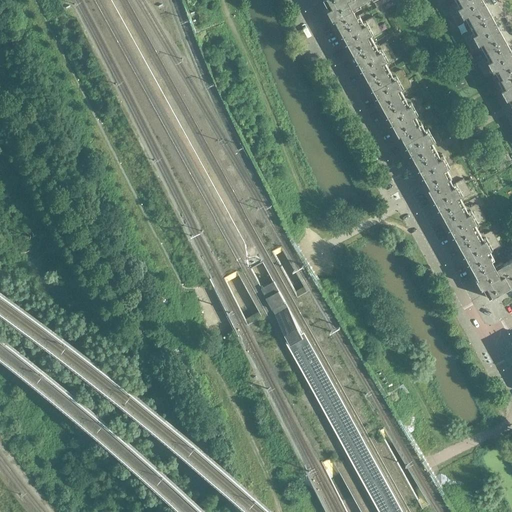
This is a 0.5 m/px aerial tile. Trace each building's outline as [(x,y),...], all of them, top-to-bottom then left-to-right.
[(351,8),(362,2),(360,0),(323,0),(328,9),(326,10),(332,20),(333,19),(338,27),(356,16),(351,8)] [(490,13),(483,0),(454,0),(454,4),(448,7),(447,9),(455,24),(457,25),(463,22),(468,23),(469,25),(490,13)] [(505,40),(490,13),(469,25),(470,27),(469,31),(463,35),(462,37),(470,51),(473,52),(478,49),(483,50),(484,52),(505,40)] [(374,36),(380,33),(381,31),(373,16),(363,22),(359,15),(356,16),(338,27),(353,54),(374,42),(373,41),(374,36)] [(511,52),(505,40),(484,52),(485,54),(484,58),(478,61),(477,64),(484,77),(495,71),(499,78),(499,79),(511,71),(511,52)] [(389,63),(395,59),(396,57),(388,42),(385,42),(380,45),(375,44),(374,42),(353,54),(368,81),(389,69),(388,67),(389,63)] [(404,90),(410,87),(411,84),(407,78),(403,70),(401,69),(395,73),(390,71),(389,69),(368,81),(383,108),(404,96),(403,94),(404,90)] [(511,71),(499,79),(499,78),(497,79),(501,87),(498,89),(506,103),(509,101),(511,105),(511,106),(511,71)] [(415,116),(425,110),(418,97),(415,96),(410,99),(405,98),(404,96),(383,108),(398,135),(400,134),(399,134),(419,123),(415,116)] [(435,149),(432,143),(435,142),(428,128),(425,130),(420,122),(419,123),(399,134),(400,134),(414,161),(429,187),(429,188),(449,177),(449,178),(451,177),(446,169),(449,167),(442,153),(439,155),(435,149)] [(464,198),(470,194),(471,192),(463,178),(452,184),(449,178),(449,177),(429,188),(429,187),(427,188),(442,216),(464,204),(463,202),(464,198)] [(479,224),(485,221),(485,219),(477,204),(475,204),(469,207),(465,206),(464,204),(442,216),(457,243),(478,231),(478,229),(479,224)] [(490,251),(500,245),(492,231),(490,231),(484,234),(479,233),(478,231),(457,243),(472,270),(491,260),(493,258),(490,251)] [(511,286),(511,272),(506,262),(496,268),(491,260),(472,270),(488,298),(509,286),(510,288),(511,286)] [(254,295),(263,312),(275,305),(285,300),(278,288),(277,288),(276,286),(267,291),(261,294),(260,292),(254,295)]
